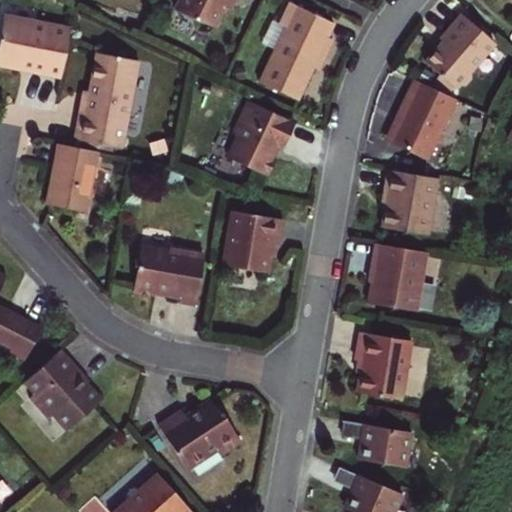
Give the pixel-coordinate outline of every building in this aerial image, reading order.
[(183,0),(178,13),(219,32),(234,0),(183,0)] [(259,83),(298,102),(319,56),(324,59),(328,50),(333,41),(328,39),(334,25),(290,5),(280,27),(284,29),(259,83)] [(443,42),(425,64),(454,90),(457,86),(465,87),(471,79),(471,71),(495,44),(462,14),(451,27),(439,40),(443,42)] [(34,73),(61,79),(70,29),(34,22),(34,25),(4,19),(0,38),(0,62),(15,66),(35,69),(34,73)] [(76,141),(119,150),(137,63),(95,55),(84,114),(81,113),(78,127),(76,141)] [(426,161),(435,143),(456,101),(414,80),(402,103),(396,115),(400,118),(388,143),(405,151),(426,161)] [(240,137),(231,156),(271,175),(278,161),(274,158),(280,147),(285,150),(291,136),(296,123),(250,102),(234,135),(240,137)] [(98,152),(59,145),(47,206),(67,210),(87,214),(98,152)] [(440,181),(390,172),(385,199),(388,200),(386,214),(384,230),(430,237),(440,181)] [(232,212),(223,265),(269,273),(273,246),(280,246),(281,234),(283,221),(232,212)] [(369,307),(405,313),(419,315),(427,266),(429,255),(377,246),(376,255),(375,263),(378,264),(376,276),(373,297),(371,296),(369,307)] [(142,247),(134,292),(157,295),(157,293),(169,295),(181,297),(180,303),(194,306),(204,254),(170,249),(169,252),(142,247)] [(0,343),(10,349),(27,357),(41,330),(0,308),(0,291),(7,278),(0,274),(0,343)] [(356,392),(402,400),(412,341),(359,332),(354,360),(362,361),(359,377),(356,392)] [(27,357),(10,349),(8,354),(24,363),(27,357)] [(61,350),(25,383),(36,394),(29,400),(48,422),(55,415),(68,430),(101,402),(87,386),(84,386),(75,375),(79,371),(70,361),(61,350)] [(180,410),(158,425),(187,470),(217,450),(221,455),(241,442),(231,427),(221,413),(219,414),(213,404),(206,403),(185,417),(180,410)] [(407,468),(413,433),(347,422),(345,430),(344,437),(362,440),(359,460),(407,468)] [(356,488),(362,474),(343,466),(337,480),(356,488)] [(359,511),(397,511),(400,505),(406,493),(362,474),(356,488),(352,497),(347,507),(359,511)] [(116,511),(188,511),(157,476),(116,511)]
